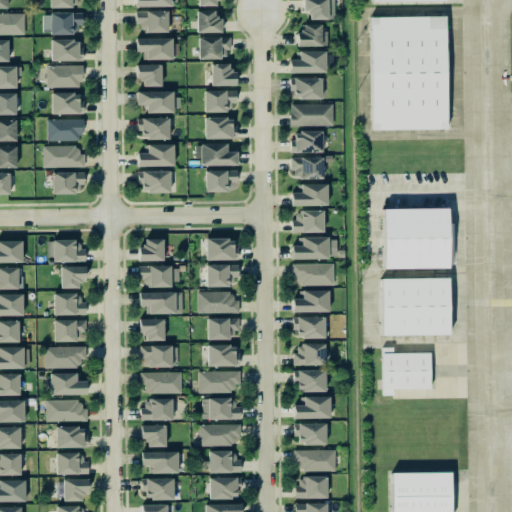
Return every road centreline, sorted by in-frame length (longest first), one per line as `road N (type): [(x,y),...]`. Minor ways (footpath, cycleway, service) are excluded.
road 1 (residential): [(106,0),(112,511)]
road 2 (residential): [(260,8),(265,511)]
road 3 (residential): [(0,218),(262,216)]
